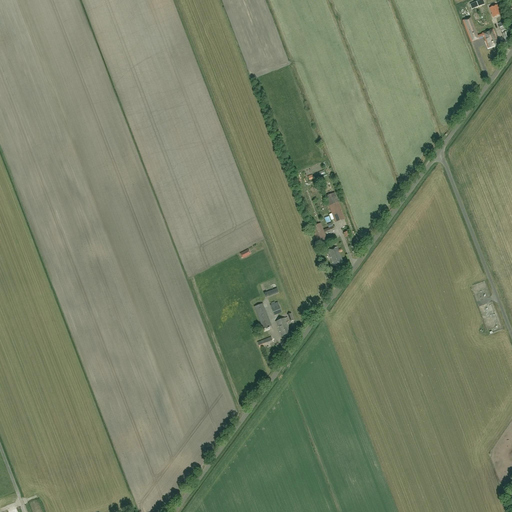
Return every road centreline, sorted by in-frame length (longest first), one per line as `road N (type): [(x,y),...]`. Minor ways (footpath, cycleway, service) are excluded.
road 1 (unclassified): [(176,511),(441,153)]
road 2 (unclassified): [(511,334),(441,153)]
road 3 (unclassified): [(441,153),(511,56)]
